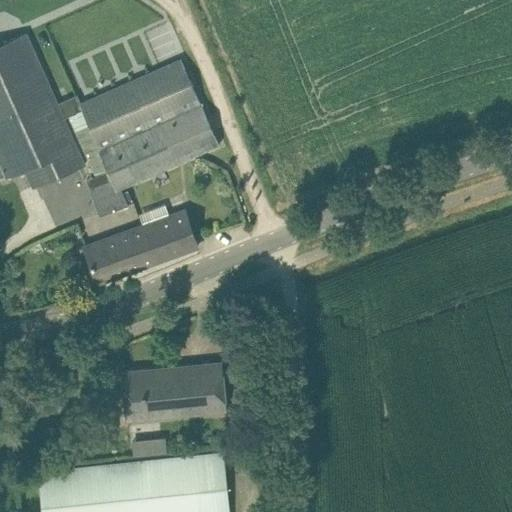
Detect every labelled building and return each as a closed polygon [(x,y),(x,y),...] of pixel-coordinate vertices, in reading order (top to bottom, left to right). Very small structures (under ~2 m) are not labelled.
[(58,102),(26,32),(0,43),(0,176),(4,175),(6,178),(25,170),(33,187),(86,164),(66,117),(69,115),(96,174),(86,179),(100,214),(127,204),(121,187),(219,144),(181,58),(82,102),(78,93),(77,91),(65,95),(66,98),(58,102)] [(85,246),(98,282),(198,246),(195,239),(184,210),(170,215),(165,204),(149,210),(153,221),(85,246)] [(121,371),(126,420),(227,410),(222,361),(121,371)] [(165,452),(164,436),(151,437),(152,453),(165,452)] [(38,470),(42,511),(229,511),(223,451),(38,470)]
